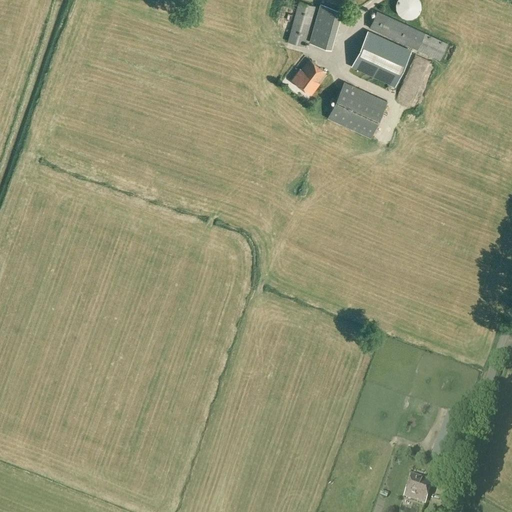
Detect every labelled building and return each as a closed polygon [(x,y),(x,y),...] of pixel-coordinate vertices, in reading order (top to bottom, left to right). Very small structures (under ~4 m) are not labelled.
[(418,6),(418,5),(418,3),(418,1),(417,0),(396,0),(396,1),(395,5),(396,7),(396,10),(398,13),(399,13),(400,14),(401,15),(402,16),(406,17),(409,16),(411,16),(415,14),(417,10),(418,8),(418,6)] [(303,45),(314,6),(299,1),(288,41),(303,45)] [(278,2),(276,11),(282,12),(284,4),(278,2)] [(330,48),(342,9),(320,3),(309,42),(330,48)] [(377,11),(369,27),(372,28),(439,59),(447,43),(377,11)] [(367,30),(351,66),(395,86),(411,50),(367,30)] [(326,72),(309,60),(301,70),(299,69),(291,79),(311,94),(319,83),(318,82),(326,72)] [(370,137),(387,101),(344,82),(327,117),(370,137)] [(446,464),(463,417),(448,412),(431,458),(446,464)] [(433,482),(411,475),(403,497),(425,505),(433,482)]
